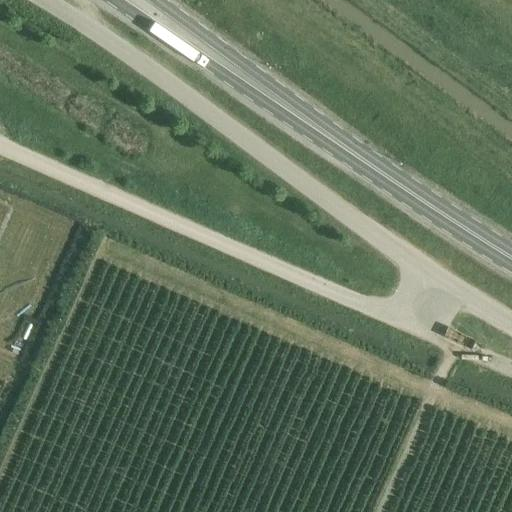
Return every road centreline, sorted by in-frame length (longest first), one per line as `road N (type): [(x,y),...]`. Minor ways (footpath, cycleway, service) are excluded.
road 1 (unclassified): [(427,256),(40,0)]
road 2 (unclassified): [(0,148),(389,322)]
road 3 (primary): [(112,0),(299,125),(332,136)]
road 4 (primary): [(332,136),(156,0)]
road 5 (primary): [(332,136),(511,259)]
